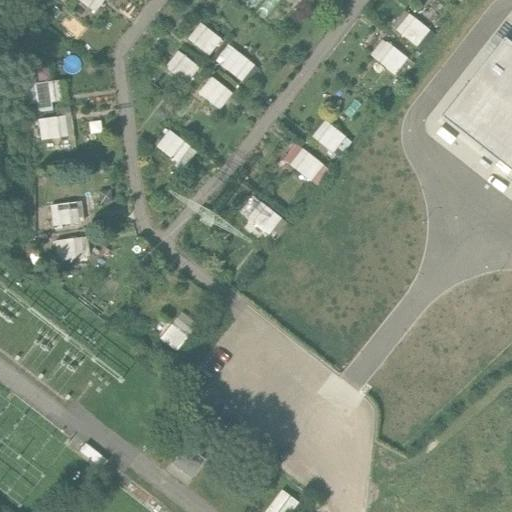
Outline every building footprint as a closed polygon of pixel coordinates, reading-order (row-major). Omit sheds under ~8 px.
[(83,0),(97,11),(105,0),(83,0)] [(410,8),(396,23),(420,45),(434,30),(410,8)] [(204,20),(190,38),(212,55),(226,37),(204,20)] [(511,27),(440,119),(511,176),(511,27)] [(398,74),(412,58),(388,37),(373,53),(398,74)] [(217,60),(246,80),(259,61),(231,42),(217,60)] [(181,49),(169,64),(191,80),(203,65),(181,49)] [(213,75),(201,94),(224,108),(236,90),(213,75)] [(30,82),(31,106),(64,105),(62,80),(30,82)] [(72,115),(42,116),(43,138),(73,136),(72,115)] [(316,132),(336,153),(351,139),(330,118),(316,132)] [(159,145),(187,167),(200,150),(172,128),(159,145)] [(300,141),(286,158),(320,185),(334,169),(300,141)] [(41,227),(86,224),(84,200),(69,201),(68,187),(56,188),(57,205),(39,206),(41,227)] [(257,194),(243,211),(279,240),(293,223),(257,194)] [(88,236),(57,239),(60,260),(90,257),(88,236)] [(181,350),(200,323),(183,310),(163,338),(181,350)] [(205,462),(185,447),(171,466),(190,481),(205,462)] [(278,511),(289,498),(281,491),(264,511),(278,511)] [(291,511),(298,504),(289,498),(278,511),(291,511)]
